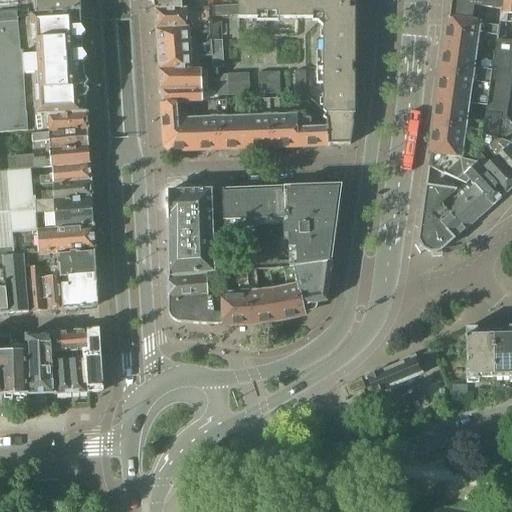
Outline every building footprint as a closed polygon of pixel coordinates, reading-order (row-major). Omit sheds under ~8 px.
[(30,0),(0,0),(0,135),(5,135),(5,133),(26,132),(24,95),(23,71),(20,53),(16,19),(32,17),(30,0)] [(81,12),(80,0),(30,0),(32,17),(78,12),(78,13),(81,13),(81,12)] [(181,10),(180,0),(153,0),(154,1),(154,12),(181,10)] [(355,116),(355,0),(238,0),(238,19),(313,19),(322,27),(321,112),(324,115),(320,118),(324,121),(324,129),(325,147),(350,146),(354,124),(353,123),(353,116),(355,116)] [(496,9),(497,0),(451,0),(449,20),(475,24),(477,5),(496,9)] [(511,23),(511,0),(501,0),(501,11),(496,36),(496,39),(506,40),(507,23),(511,23)] [(209,25),(208,17),(208,8),(181,10),(154,12),(156,29),(209,25)] [(84,63),(87,60),(83,53),(82,39),(86,35),(81,28),(81,13),(78,13),(78,12),(32,17),(16,19),(20,53),(23,71),(24,95),(32,95),(34,90),(85,88),(85,87),(89,84),(84,77),(84,63)] [(449,20),(445,47),(474,51),(476,34),(493,36),(494,27),(475,24),(449,20)] [(218,33),(217,24),(209,25),(209,33),(218,33)] [(209,33),(209,25),(156,29),(159,73),(191,72),(191,71),(191,57),(210,57),(210,56),(210,49),(210,42),(209,33)] [(218,41),(218,33),(209,33),(210,42),(218,41)] [(511,67),(511,40),(506,40),(496,39),(493,60),(491,70),(511,72),(511,67)] [(475,69),(478,51),(474,51),(445,47),(442,73),(490,80),(491,70),(475,69)] [(511,86),(511,77),(511,72),(491,70),(490,80),(490,82),(511,86)] [(191,72),(159,73),(161,90),(201,90),(200,71),(191,71),(191,72)] [(488,94),(490,82),(490,80),(442,73),(438,99),(467,103),(470,104),(486,106),(488,94)] [(509,97),(511,86),(490,82),(488,94),(509,97)] [(87,113),(86,99),(85,88),(34,90),(32,95),(24,95),(26,132),(32,132),(32,133),(35,132),(34,117),(60,115),(60,116),(87,113)] [(227,97),(227,90),(217,90),(217,89),(215,89),(216,97),(227,97)] [(202,103),(201,90),(161,90),(162,105),(177,104),(202,103)] [(507,109),(509,97),(488,94),(486,106),(507,109)] [(438,99),(434,125),(480,132),(481,123),(464,120),(467,103),(438,99)] [(261,117),(243,118),(245,149),(271,148),(269,100),(260,100),(261,117)] [(278,100),(269,100),(271,148),(297,148),(296,116),(279,116),(278,100)] [(218,150),(216,102),(207,102),(208,118),(191,119),(192,151),(218,150)] [(245,149),(243,118),(226,118),(225,102),(216,102),(218,150),(245,149)] [(178,119),(177,104),(162,105),(165,147),(170,152),(192,151),(191,119),(178,119)] [(506,118),(507,109),(486,106),(485,114),(506,118)] [(88,131),(87,113),(60,116),(60,115),(34,117),(35,132),(49,131),(50,135),(88,131)] [(511,125),(506,118),(485,114),(483,123),(482,132),(481,135),(489,139),(504,145),(507,147),(511,151),(511,125)] [(297,148),(325,147),(324,129),(307,129),(307,120),(300,121),(300,116),(296,116),(297,148)] [(479,141),(479,137),(479,134),(480,132),(434,125),(430,155),(442,157),(459,159),(462,138),(479,141)] [(88,131),(50,135),(32,137),(32,147),(51,146),(51,152),(89,148),(88,131)] [(511,151),(507,147),(504,145),(489,139),(481,135),(480,141),(485,145),(511,175),(511,151)] [(52,168),(51,152),(51,146),(32,147),(33,155),(7,158),(6,139),(0,139),(0,172),(30,170),(52,168)] [(479,141),(476,161),(505,195),(511,188),(511,178),(492,156),(479,141)] [(90,165),(89,148),(51,152),(52,168),(90,165)] [(434,171),(442,157),(430,155),(429,168),(434,171)] [(505,195),(477,163),(459,159),(442,157),(434,171),(463,186),(469,180),(492,206),(505,195)] [(91,182),(90,165),(52,168),(53,177),(41,177),(41,185),(53,184),(91,182)] [(30,170),(0,172),(0,271),(4,271),(3,258),(15,257),(14,232),(36,230),(33,202),(35,202),(35,196),(33,196),(31,170),(30,170)] [(492,206),(469,180),(463,186),(458,190),(455,193),(478,219),(492,206)] [(92,198),(91,182),(53,184),(54,190),(41,191),(41,197),(41,201),(92,198)] [(332,263),(340,203),(342,186),(337,186),(306,187),(306,188),(222,191),(222,223),(286,224),(286,229),(282,229),(282,240),(286,240),(286,266),(286,270),(292,269),(332,263)] [(431,214),(442,204),(455,193),(458,190),(426,187),(419,237),(419,239),(419,240),(420,243),(420,244),(421,246),(422,248),(423,249),(425,250),(427,252),(429,253),(432,253),(434,253),(437,253),(439,252),(441,251),(442,250),(454,240),(431,214)] [(212,194),(212,193),(212,192),(167,192),(168,222),(168,278),(208,275),(208,274),(211,273),(212,194)] [(478,219),(455,193),(442,204),(465,230),(478,219)] [(93,227),(92,198),(41,201),(35,202),(33,202),(36,230),(93,227)] [(465,230),(442,204),(431,214),(454,240),(465,230)] [(93,227),(36,230),(14,232),(15,257),(23,257),(95,252),(93,227)] [(96,276),(95,252),(23,257),(24,269),(44,268),(58,268),(58,274),(57,274),(57,278),(96,276)] [(23,257),(15,257),(3,258),(4,271),(8,315),(27,313),(24,269),(23,257)] [(286,270),(286,266),(274,266),(274,261),(222,261),(222,273),(237,272),(246,271),(255,271),(282,270),(286,270)] [(332,263),(292,269),(302,312),(303,312),(312,310),(311,306),(327,302),(332,263)] [(45,275),(44,268),(24,269),(27,313),(47,311),(44,275),(45,275)] [(286,270),(282,270),(286,286),(273,289),(272,289),(277,321),(296,318),(304,316),(303,312),(302,312),(292,269),(286,270)] [(229,293),(222,294),(222,297),(223,313),(224,326),(234,325),(244,325),(251,324),(246,271),(237,272),(239,293),(236,293),(229,293)] [(255,271),(246,271),(251,324),(265,323),(277,321),(272,289),(258,291),(255,271)] [(57,274),(45,275),(44,275),(47,311),(60,310),(57,278),(57,274)] [(208,292),(208,275),(168,278),(169,302),(222,297),(222,294),(220,294),(220,292),(213,293),(213,292),(208,292)] [(98,304),(96,276),(57,278),(60,310),(81,309),(94,308),(98,304)] [(224,326),(223,313),(222,297),(169,302),(168,310),(169,313),(169,315),(170,316),(170,317),(171,319),(173,320),(174,321),(176,322),(179,323),(181,323),(206,325),(224,326)] [(511,327),(492,328),(493,378),(510,378),(510,380),(511,379),(511,327)] [(493,378),(492,328),(466,328),(467,381),(478,381),(478,378),(493,378)] [(103,358),(101,358),(99,330),(87,331),(89,351),(84,352),(84,356),(90,394),(99,394),(101,393),(102,392),(103,391),(103,389),(102,373),(104,372),(103,358)] [(89,351),(87,331),(55,334),(56,354),(66,353),(66,357),(70,357),(84,356),(84,352),(89,351)] [(55,334),(24,336),(28,395),(57,395),(56,354),(55,334)] [(28,395),(24,336),(0,338),(0,375),(2,375),(5,396),(28,395)] [(66,353),(56,354),(57,395),(73,394),(70,357),(66,357),(66,353)] [(90,394),(84,356),(70,357),(73,394),(90,394)] [(415,359),(414,357),(412,358),(403,362),(401,363),(401,364),(380,373),(379,372),(376,373),(370,376),(367,377),(367,378),(366,378),(367,380),(368,380),(374,395),(376,394),(376,395),(387,391),(387,389),(421,375),(415,359)] [(60,481),(31,482),(32,500),(60,499),(60,481)]
